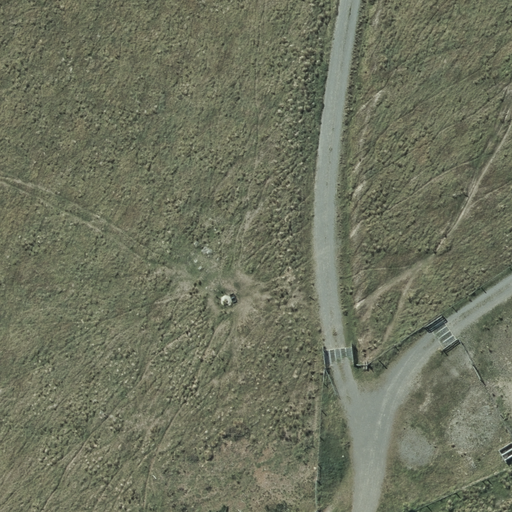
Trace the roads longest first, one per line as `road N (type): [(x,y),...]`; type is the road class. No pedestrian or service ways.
road 1 (track): [(352,0),(326,232),(338,356),(361,433)]
road 2 (track): [(511,282),(402,364),(361,433),(366,511)]
